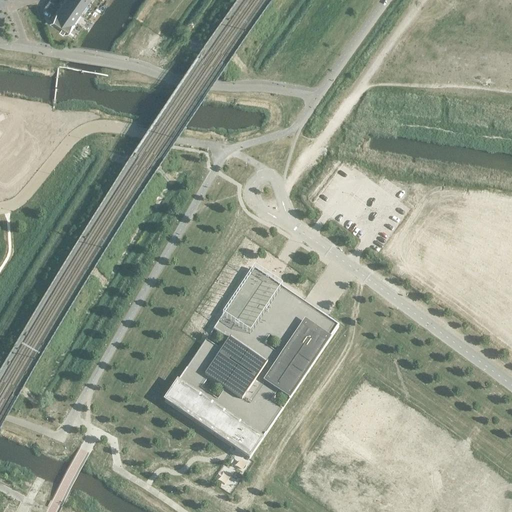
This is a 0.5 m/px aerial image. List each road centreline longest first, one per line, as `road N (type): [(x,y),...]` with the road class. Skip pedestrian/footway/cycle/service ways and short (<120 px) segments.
road 1 (unclassified): [(511,386),(288,223)]
road 2 (unclassified): [(288,223),(266,175),(254,178),(249,198),(276,220)]
